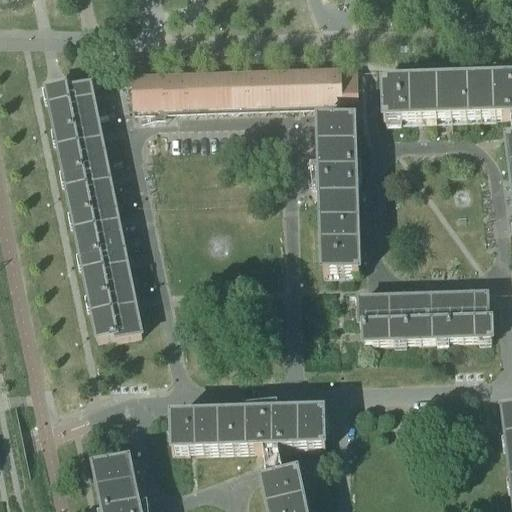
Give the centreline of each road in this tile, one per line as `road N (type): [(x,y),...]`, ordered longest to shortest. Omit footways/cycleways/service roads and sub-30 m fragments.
road 1 (residential): [(298,399),(293,135),(280,125),(158,127),(138,136),(131,151),(184,403)]
road 2 (residential): [(82,0),(88,29),(116,48),(511,38)]
road 3 (residential): [(506,289),(377,292),(374,148)]
road 4 (residential): [(506,289),(492,173),(478,158),(463,150),(374,148)]
road 5 (residential): [(341,398),(511,392)]
